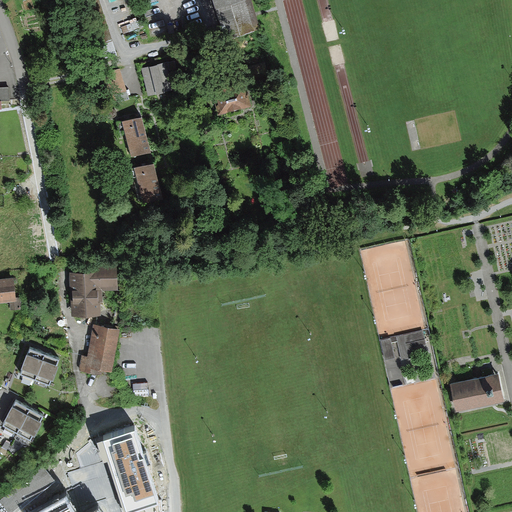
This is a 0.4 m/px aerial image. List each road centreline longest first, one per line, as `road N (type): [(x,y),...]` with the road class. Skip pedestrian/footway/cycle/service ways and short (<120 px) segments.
road 1 (track): [(20,80),(52,253)]
road 2 (track): [(107,420),(86,413),(62,291)]
